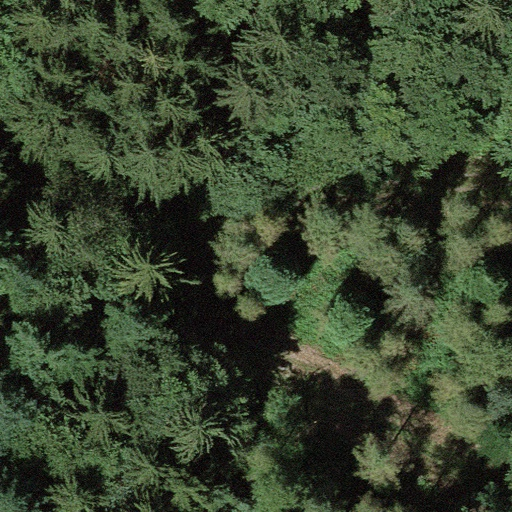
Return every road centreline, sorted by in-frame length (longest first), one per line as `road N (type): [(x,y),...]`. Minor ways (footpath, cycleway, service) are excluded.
road 1 (track): [(511,504),(0,263)]
road 2 (track): [(511,178),(239,205),(0,209)]
